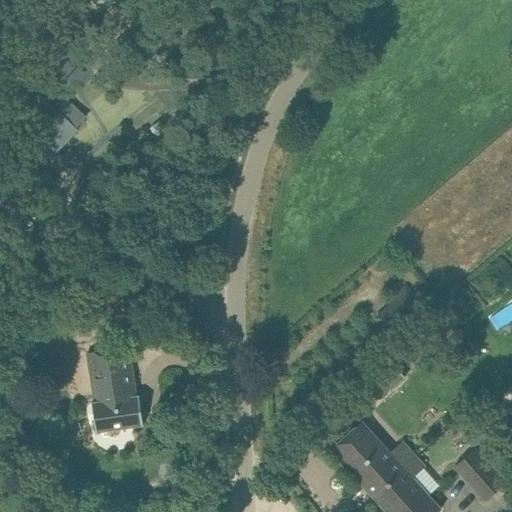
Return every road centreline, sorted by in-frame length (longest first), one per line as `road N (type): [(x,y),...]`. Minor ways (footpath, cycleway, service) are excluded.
road 1 (unclassified): [(234,304),(242,215),(268,127),(314,46),(352,0)]
road 2 (unclassified): [(0,129),(117,248),(188,298),(234,304)]
road 3 (unclassified): [(247,511),(234,304)]
